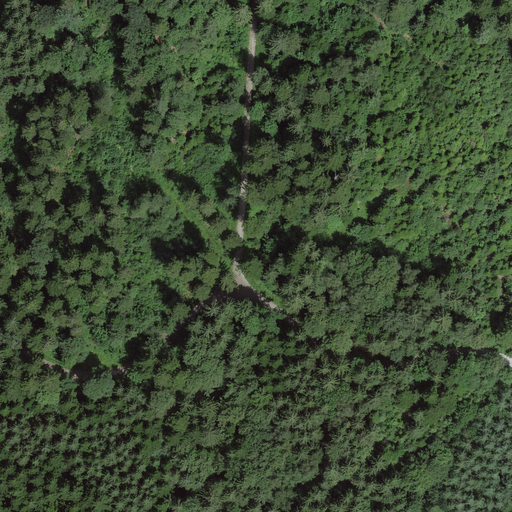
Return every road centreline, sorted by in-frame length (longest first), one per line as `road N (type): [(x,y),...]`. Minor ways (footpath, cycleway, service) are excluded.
road 1 (track): [(511,359),(450,348),(389,357),(243,281),(147,354),(113,362),(62,351),(0,323)]
road 2 (track): [(261,0),(240,326)]
